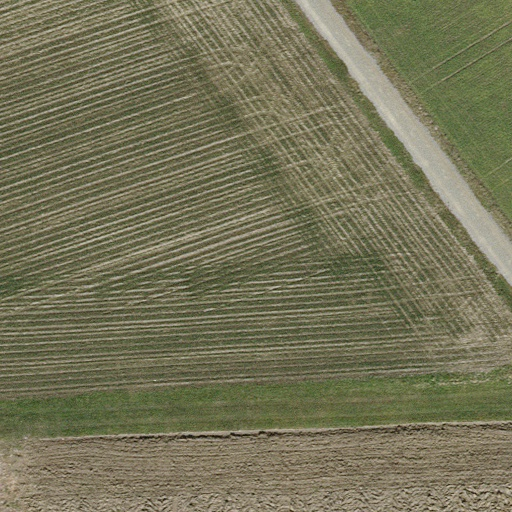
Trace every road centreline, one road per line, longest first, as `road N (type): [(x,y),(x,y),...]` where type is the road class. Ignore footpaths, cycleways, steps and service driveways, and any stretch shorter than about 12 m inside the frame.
road 1 (track): [(0,446),(511,430)]
road 2 (track): [(511,237),(331,0)]
